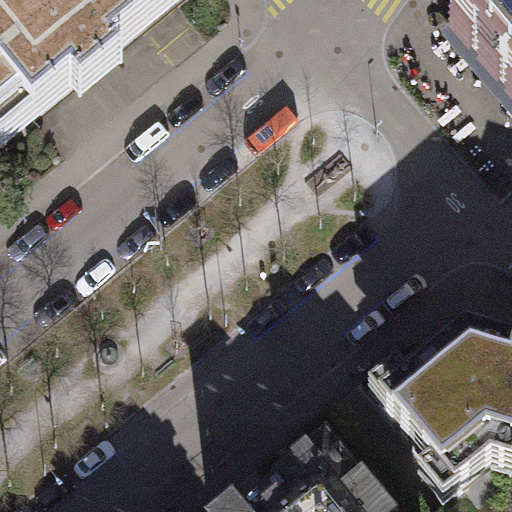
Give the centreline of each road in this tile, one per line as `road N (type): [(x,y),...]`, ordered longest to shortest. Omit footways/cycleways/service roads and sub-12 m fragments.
road 1 (residential): [(102,511),(471,203)]
road 2 (residential): [(327,43),(0,319)]
road 3 (residential): [(327,43),(471,203)]
